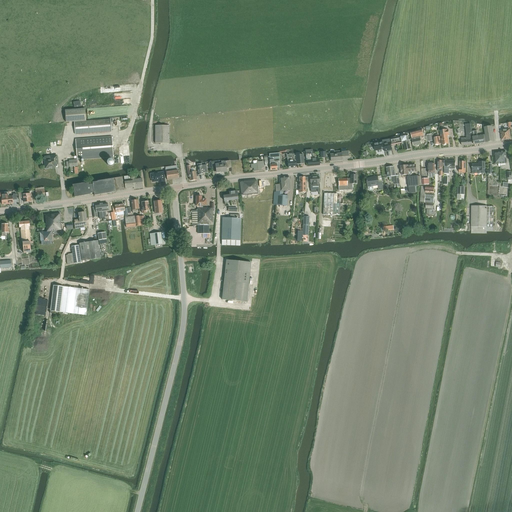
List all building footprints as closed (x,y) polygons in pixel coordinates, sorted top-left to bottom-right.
[(66,122),(74,122),(75,135),(112,132),(111,119),(86,121),(85,109),(65,110),(66,122)] [(155,126),(155,143),(170,143),(169,126),(155,126)] [(474,145),(480,144),(485,143),(485,142),(494,141),(492,126),(484,127),(485,135),(477,136),(476,131),(473,131),(473,137),(474,145)] [(472,127),(466,128),(467,134),(460,135),(461,146),(469,145),(469,144),(473,143),(471,132),(472,132),(472,127)] [(422,129),(411,132),(414,146),(421,144),(420,137),(424,136),(422,129)] [(448,129),(440,131),(441,141),(442,140),(442,145),(449,144),(448,136),(449,136),(448,129)] [(510,139),(509,129),(500,130),(501,140),(510,139)] [(77,160),(113,157),(112,136),(76,139),(77,160)] [(405,151),(411,150),(408,136),(406,137),(406,136),(401,137),(401,138),(391,140),(392,145),(402,143),(402,144),(404,144),(405,151)] [(383,142),(374,144),(375,151),(383,150),(384,149),(385,152),(392,150),(391,143),(383,144),(383,142)] [(313,158),(313,149),(306,150),(306,160),(307,160),(308,166),(319,165),(319,159),(315,159),(315,158),(313,158)] [(330,154),(331,162),(342,161),(342,157),(349,157),(348,151),(341,152),(341,154),(330,154)] [(495,164),(506,163),(505,151),(494,152),(495,164)] [(288,169),(295,168),(294,154),(287,155),(288,169)] [(277,170),(276,167),(279,166),(279,159),(280,159),(280,155),(269,156),(270,170),(277,170)] [(45,157),(44,158),(44,160),(45,169),(55,167),(55,164),(58,164),(58,162),(57,156),(51,156),(45,157)] [(230,161),(225,162),(225,163),(222,163),(215,164),(216,172),(223,172),(227,172),(226,168),(231,168),(230,161)] [(253,164),(251,164),(251,169),(254,168),(254,171),(261,170),(261,166),(263,166),(263,161),(257,162),(257,161),(253,161),(254,164),(253,164)] [(444,161),(444,173),(450,173),(450,169),(455,169),(456,161),(444,161)] [(472,171),(486,170),(486,161),(479,162),(479,164),(472,164),(472,171)] [(193,170),(191,170),(191,169),(190,165),(187,166),(188,173),(189,173),(190,181),(196,180),(195,172),(193,172),(193,170)] [(205,173),(207,173),(206,165),(202,166),(203,166),(197,167),(198,175),(203,174),(203,173),(205,173)] [(412,172),(416,172),(416,166),(411,166),(411,165),(401,166),(402,175),(409,174),(410,176),(412,174),(412,172)] [(393,167),(387,168),(388,177),(392,177),(393,182),(394,182),(395,185),(397,184),(398,188),(400,187),(400,184),(399,177),(399,176),(395,176),(395,172),(394,172),(393,167)] [(167,180),(178,178),(178,171),(166,172),(167,178),(167,180)] [(151,179),(152,179),(152,182),(160,181),(160,182),(164,181),(164,178),(167,178),(166,172),(163,173),(163,172),(150,174),(151,179)] [(351,179),(338,179),(339,189),(344,188),(344,191),(348,191),(353,191),(353,184),(357,184),(357,175),(350,175),(351,179)] [(134,189),(143,188),(142,179),(141,179),(141,178),(139,178),(140,180),(136,180),(135,179),(130,180),(130,176),(124,176),(125,189),(134,187),(134,189)] [(288,196),(283,195),(283,191),(290,190),(289,176),(279,177),(280,184),(276,185),(276,191),(274,192),(273,204),(287,206),(288,196)] [(409,187),(412,187),(416,186),(419,186),(418,176),(408,177),(409,187)] [(85,183),(73,185),(74,197),(90,195),(90,194),(94,193),(94,196),(115,193),(115,191),(124,189),(122,177),(97,181),(98,184),(89,185),(89,183),(85,184),(85,183)] [(300,183),(299,183),(299,187),(300,187),(300,192),(306,192),(308,177),(305,177),(300,177),(300,183)] [(320,188),(319,177),(310,177),(311,185),(316,185),(317,189),(320,188)] [(374,178),(367,179),(368,187),(368,190),(370,191),(373,190),(374,189),(373,187),(378,186),(379,190),(384,190),(382,181),(379,182),(378,177),(374,177),(374,178)] [(322,181),(322,191),(334,191),(334,187),(331,187),(331,182),(334,182),(334,178),(328,178),(328,181),(322,181)] [(243,181),(244,182),(239,182),(241,196),(258,194),(257,180),(243,181)] [(45,197),(44,187),(35,188),(37,198),(45,197)] [(24,203),(31,202),(30,193),(29,191),(25,191),(26,194),(23,194),(24,203)] [(224,201),(238,199),(237,191),(229,192),(230,195),(223,196),(224,201)] [(9,192),(6,193),(8,204),(13,204),(13,200),(17,200),(16,194),(13,195),(14,196),(9,197),(9,192)] [(324,193),(323,215),(339,216),(340,203),(337,203),(338,194),(324,193)] [(425,203),(426,203),(434,203),(434,195),(425,195),(425,202),(425,203)] [(198,207),(198,210),(192,210),(192,226),(198,226),(198,233),(209,234),(209,224),(212,224),(212,210),(214,210),(214,203),(211,203),(211,208),(207,208),(207,207),(203,207),(203,206),(206,206),(206,199),(201,199),(201,196),(196,196),(196,206),(198,207)] [(158,201),(154,202),(155,214),(163,213),(161,201),(160,201),(160,200),(157,201),(158,201)] [(103,218),(103,217),(101,204),(95,205),(95,208),(92,208),(93,218),(97,217),(97,213),(99,213),(100,219),(103,218)] [(125,214),(128,214),(127,208),(124,209),(124,205),(112,206),(113,212),(111,213),(112,221),(115,220),(114,213),(124,211),(125,214)] [(494,206),(487,206),(487,227),(471,227),(471,231),(471,234),(487,234),(487,231),(493,232),(494,206)] [(487,227),(487,206),(471,206),(471,227),(487,227)] [(75,222),(74,223),(75,229),(85,228),(84,225),(87,224),(86,221),(87,221),(85,212),(78,213),(79,219),(74,220),(75,222)] [(58,230),(61,230),(60,214),(45,215),(47,231),(40,232),(41,242),(52,241),(51,232),(58,231),(58,230)] [(128,217),(128,214),(125,214),(125,217),(125,218),(126,223),(135,222),(135,217),(136,217),(136,216),(128,217)] [(230,218),(223,218),(222,245),(240,246),(241,218),(240,218),(240,215),(231,215),(230,218)] [(135,222),(126,223),(126,228),(141,227),(140,224),(140,216),(136,217),(135,217),(135,222)] [(24,254),(31,253),(30,242),(31,241),(30,230),(29,230),(29,227),(30,227),(29,222),(19,223),(20,228),(21,228),(21,231),(22,242),(23,242),(24,254)] [(105,232),(98,233),(100,244),(107,243),(105,232)] [(161,232),(154,233),(155,245),(162,244),(162,239),(161,232)] [(71,246),(72,253),(74,264),(82,263),(82,261),(100,258),(98,241),(79,243),(80,245),(71,246)] [(0,268),(12,268),(11,260),(0,261),(0,258),(0,268)] [(222,300),(247,302),(251,263),(227,260),(222,300)] [(53,285),(50,311),(60,312),(63,287),(53,285)] [(63,287),(60,312),(86,315),(89,290),(63,287)]
